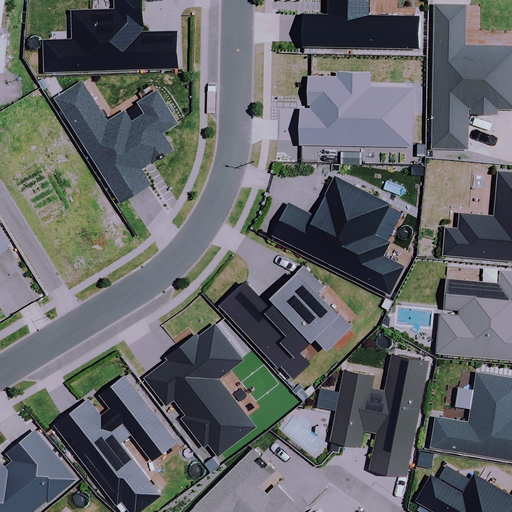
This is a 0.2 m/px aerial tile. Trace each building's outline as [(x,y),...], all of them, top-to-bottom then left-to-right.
[(9,37),(0,36),(4,0),(0,0),(0,71),(4,73),(9,37)] [(182,66),(181,28),(145,28),(145,25),(147,25),(146,0),(116,0),(117,6),(74,7),(75,37),(46,37),(47,70),(182,66)] [(307,10),(305,13),(304,43),(423,46),(424,12),(372,11),(372,0),(331,0),(331,10),(307,10)] [(472,147),(473,106),(474,106),(474,111),(501,112),(502,107),(511,106),(511,42),(469,41),(471,1),(445,0),(438,0),(434,146),(472,147)] [(40,44),(16,41),(12,71),(37,74),(40,44)] [(304,107),(304,142),(414,144),(415,84),(372,84),(372,71),(341,71),(341,75),(313,74),(313,108),(304,107)] [(111,118),(85,78),(57,95),(124,202),(156,182),(145,166),(178,147),(167,131),(182,121),(160,86),(140,99),(147,111),(136,118),(128,107),(111,118)] [(511,169),(500,168),(496,213),(462,211),(461,226),(448,224),(445,253),(511,259),(511,169)] [(395,199),(338,171),(318,211),(292,198),(273,235),(393,294),(408,262),(387,251),(393,239),(378,231),(395,199)] [(0,304),(2,304),(0,299),(0,252),(13,245),(0,223),(0,304)] [(347,309),(306,263),(277,292),(281,297),(275,304),(250,278),(221,304),(281,367),(285,365),(295,377),(316,362),(306,349),(320,336),(332,349),(356,324),(343,311),(347,309)] [(511,267),(503,267),(503,280),(450,276),(447,307),(462,307),(462,311),(443,310),(438,352),(511,358),(511,267)] [(247,358),(218,321),(203,333),(200,330),(168,354),(170,357),(147,375),(170,406),(178,398),(188,413),(184,416),(207,446),(211,442),(221,455),(260,425),(223,377),(247,358)] [(322,385),(318,405),(339,408),(331,438),(364,446),(368,430),(378,431),(372,467),(411,475),(433,359),(394,351),(388,388),(375,386),(377,373),(348,367),(343,389),(322,385)] [(511,374),(479,370),(472,419),(438,413),(433,446),(511,458),(511,374)] [(180,440),(128,372),(102,392),(112,405),(104,411),(91,396),(57,422),(119,505),(124,500),(134,511),(141,511),(165,494),(115,428),(125,421),(155,460),(180,440)] [(80,477),(38,426),(9,450),(15,458),(10,464),(4,458),(0,460),(0,511),(33,511),(49,499),(51,502),(80,477)] [(279,467),(256,446),(190,511),(302,511),(307,507),(283,480),(271,492),(265,482),(279,467)] [(511,511),(511,491),(477,472),(466,491),(433,471),(418,498),(442,511),(511,511)]
